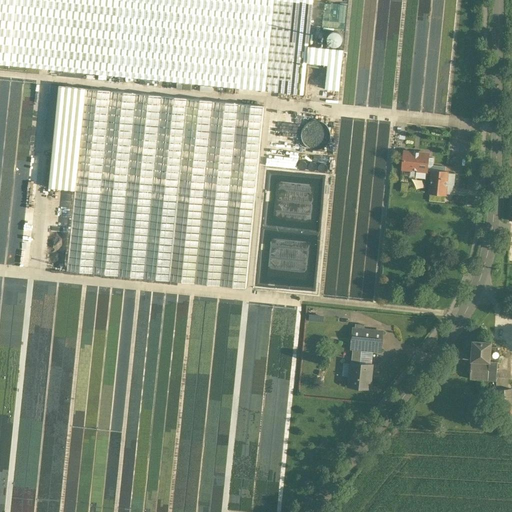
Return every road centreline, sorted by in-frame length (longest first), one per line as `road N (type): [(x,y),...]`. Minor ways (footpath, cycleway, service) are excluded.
road 1 (tertiary): [(498,0),(493,216),(474,290),(315,511)]
road 2 (track): [(461,316),(0,270)]
